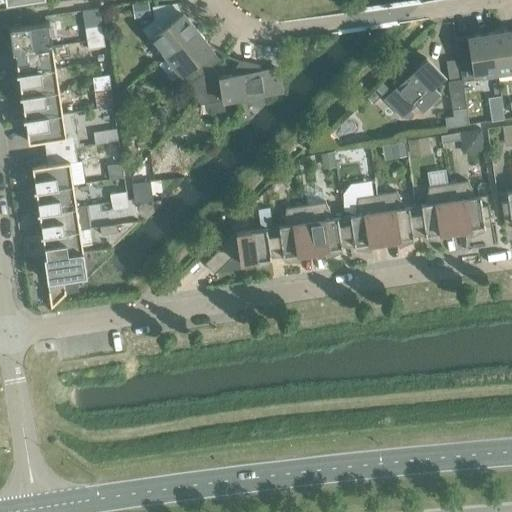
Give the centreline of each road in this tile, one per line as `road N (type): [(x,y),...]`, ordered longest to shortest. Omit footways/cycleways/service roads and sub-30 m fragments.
road 1 (residential): [(4,335),(511,258)]
road 2 (secondary): [(511,453),(32,510)]
road 3 (residential): [(218,0),(224,17),(254,31),(493,0)]
road 4 (tertiary): [(32,510),(4,335)]
